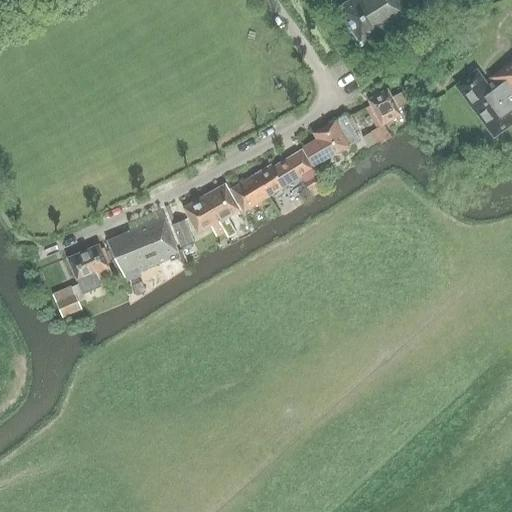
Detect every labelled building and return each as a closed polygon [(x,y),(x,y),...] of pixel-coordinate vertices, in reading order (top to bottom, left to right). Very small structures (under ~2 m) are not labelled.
[(349,0),(336,9),(360,46),(380,33),(383,37),(413,18),(401,0),(349,0)] [(511,61),(489,78),(491,81),(486,84),(476,70),(455,86),(493,137),(511,123),(511,120),(511,119),(511,118),(511,61)] [(396,108),(405,103),(400,93),(390,98),(386,90),(368,101),(381,125),(399,115),(396,108)] [(366,108),(370,116),(373,122),(377,129),(378,129),(382,127),(381,125),(370,105),(366,108)] [(334,121),(313,134),(316,141),(303,148),(313,166),(358,140),(345,116),(334,121)] [(378,129),(385,143),(391,139),(383,126),(382,127),(378,129)] [(378,147),(385,143),(378,129),(370,133),(378,147)] [(270,166),(255,175),(268,197),(283,188),(283,187),(312,169),(301,150),(271,168),(270,166)] [(304,182),(315,175),(312,169),(300,176),(304,182)] [(268,197),(255,175),(230,190),(245,215),(259,208),(256,204),(268,197)] [(309,191),(320,184),(315,175),(304,182),(309,191)] [(204,196),(224,232),(227,238),(234,234),(225,218),(239,210),(224,185),(204,196)] [(211,227),(216,236),(224,232),(204,196),(182,208),(197,234),(211,227)] [(164,218),(106,241),(124,277),(126,281),(137,277),(135,273),(168,259),(170,263),(179,259),(177,252),(164,218)] [(193,243),(184,220),(170,225),(179,248),(193,243)] [(98,245),(67,259),(78,285),(71,288),(53,295),(55,302),(62,317),(80,309),(78,303),(85,300),(83,295),(101,287),(98,280),(111,274),(98,245)]
